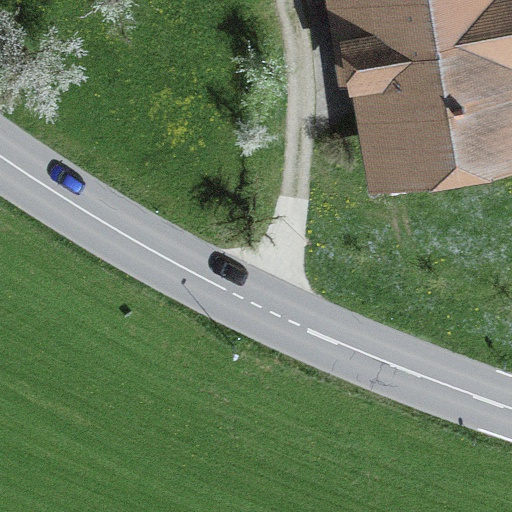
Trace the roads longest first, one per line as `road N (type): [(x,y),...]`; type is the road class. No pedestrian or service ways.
road 1 (primary): [(0,155),(264,311),(511,410)]
road 2 (track): [(264,311),(293,231),(303,111),(290,0)]
